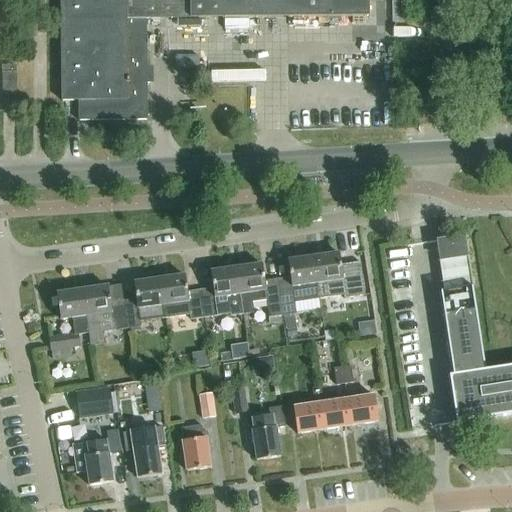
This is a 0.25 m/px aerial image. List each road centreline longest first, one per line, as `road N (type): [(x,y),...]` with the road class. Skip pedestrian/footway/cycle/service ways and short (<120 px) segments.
road 1 (tertiary): [(0,180),(431,156)]
road 2 (residential): [(2,267),(417,205)]
road 3 (residential): [(55,511),(2,267)]
road 4 (residential): [(393,511),(511,496)]
